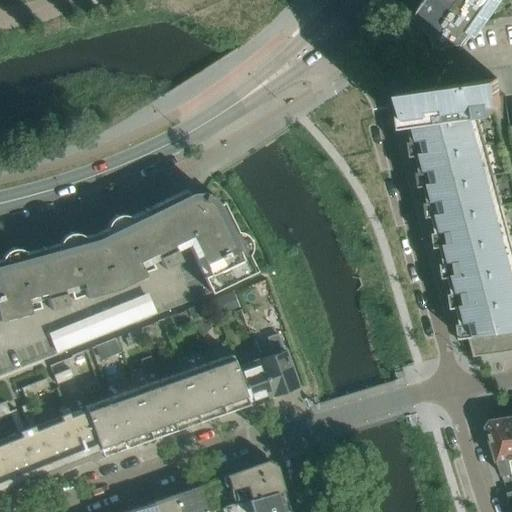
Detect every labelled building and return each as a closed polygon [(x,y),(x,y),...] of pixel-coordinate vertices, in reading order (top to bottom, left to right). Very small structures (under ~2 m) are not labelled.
[(475,38),(502,0),(426,0),(412,21),(428,32),(431,33),(433,50),(467,44),(470,35),(475,38)] [(431,87),(400,92),(462,323),(465,322),(473,351),(474,356),(501,352),(503,352),(511,350),(511,265),(472,116),(494,113),(492,105),(500,104),(499,96),(497,78),(431,87)] [(160,219),(175,249),(187,243),(194,257),(199,254),(209,274),(203,276),(211,293),(256,271),(248,255),(245,256),(234,233),(236,231),(222,202),(215,206),(214,203),(212,201),(210,199),(207,198),(205,197),(206,193),(204,192),(200,201),(188,197),(176,203),(172,196),(154,205),(157,212),(155,213),(158,220),(160,219)] [(38,265),(46,297),(49,308),(67,303),(64,292),(71,290),(73,299),(85,295),(85,297),(115,288),(145,274),(140,265),(158,257),(163,267),(180,259),(175,249),(160,219),(158,220),(155,213),(157,212),(154,205),(129,217),(130,220),(107,231),(105,228),(95,234),(83,237),(84,240),(59,247),(58,244),(34,250),(36,258),(38,265)] [(0,319),(42,308),(39,299),(46,297),(38,265),(36,258),(34,250),(25,253),(26,256),(1,262),(0,259),(0,319)] [(239,308),(232,291),(211,300),(217,316),(239,308)] [(203,315),(200,305),(187,309),(191,320),(203,315)] [(140,333),(125,339),(127,347),(143,342),(140,333)] [(258,358),(271,395),(296,388),(277,333),(267,337),(270,348),(256,353),(258,358)] [(251,404),(237,365),(236,365),(232,354),(182,372),(200,422),(251,404)] [(271,395),(258,358),(237,365),(251,404),(251,403),(271,395)] [(70,368),(53,375),(56,384),(73,377),(70,368)] [(200,422),(182,372),(133,389),(151,439),(200,422)] [(45,378),(34,382),(36,389),(37,392),(49,387),(45,378)] [(36,389),(34,382),(20,388),(23,394),(36,389)] [(38,395),(37,392),(36,389),(23,394),(25,400),(38,395)] [(151,439),(133,389),(84,407),(85,410),(102,456),(151,439)] [(40,402),(38,395),(25,400),(27,404),(28,404),(28,406),(40,402)] [(57,474),(36,425),(35,425),(28,406),(28,404),(27,404),(21,407),(29,428),(24,430),(16,408),(9,411),(10,414),(17,434),(34,483),(57,474)] [(9,411),(7,407),(0,410),(0,417),(10,414),(9,411)] [(102,456),(85,410),(70,416),(68,412),(58,416),(79,465),(102,456)] [(79,465),(58,416),(36,425),(57,474),(79,465)] [(511,433),(508,417),(491,419),(486,426),(501,475),(511,473),(511,433)] [(34,483),(17,434),(0,439),(0,456),(12,492),(34,483)] [(0,497),(12,492),(0,456),(0,497)] [(283,490),(276,466),(267,461),(222,477),(225,486),(228,485),(234,504),(237,503),(283,490)] [(205,511),(217,509),(209,482),(198,486),(205,511)] [(205,511),(198,486),(173,495),(179,511),(205,511)] [(234,504),(223,507),(224,511),(285,511),(289,511),(283,490),(237,503),(234,504)] [(179,511),(173,495),(150,503),(153,511),(179,511)] [(153,511),(150,503),(139,507),(138,506),(126,510),(126,511),(153,511)]
